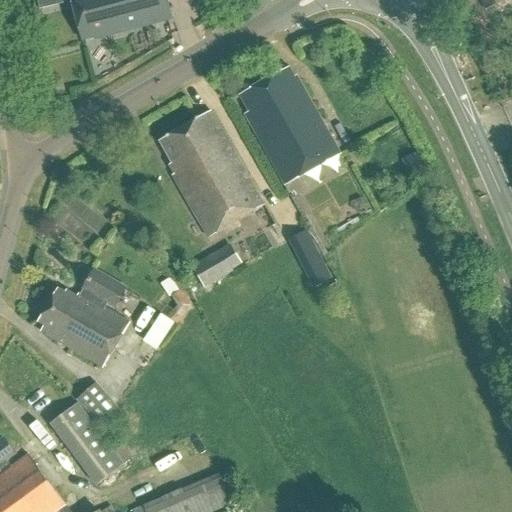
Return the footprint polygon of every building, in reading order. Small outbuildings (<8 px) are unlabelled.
[(166,0),(71,0),(83,41),(95,38),(95,41),(172,20),(166,0)] [(480,0),(485,10),(507,1),(506,0),(480,0)] [(294,78),(288,67),(239,95),(249,112),(244,114),(286,186),(341,155),(296,77),(294,78)] [(265,205),(210,112),(161,141),(174,163),(171,165),(176,175),(174,176),(210,237),(265,205)] [(401,160),(412,182),(424,177),(414,154),(401,160)] [(314,283),(331,273),(307,231),(289,241),(314,283)] [(205,288),(232,273),(219,251),(193,266),(205,288)] [(84,291),(80,296),(78,295),(76,298),(66,292),(65,294),(57,290),(37,323),(48,329),(44,335),(103,369),(129,325),(101,309),(104,303),(113,309),(124,291),(93,272),(82,290),(84,291)] [(149,335),(161,343),(174,324),(162,315),(149,335)] [(119,408),(97,383),(78,400),(100,425),(119,408)] [(97,485),(125,464),(131,460),(118,443),(112,447),(79,403),(51,424),(97,485)] [(228,428),(238,458),(258,452),(249,422),(228,428)] [(0,511),(115,511),(112,506),(100,511),(71,511),(28,453),(11,466),(8,461),(16,455),(4,438),(0,441),(0,511)] [(218,511),(234,506),(223,479),(149,510),(147,505),(134,511),(218,511)]
